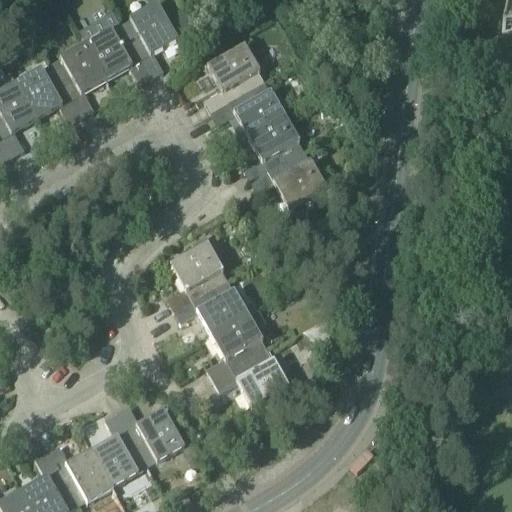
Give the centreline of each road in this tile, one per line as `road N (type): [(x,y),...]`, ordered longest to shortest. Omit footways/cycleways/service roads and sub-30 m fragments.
road 1 (tertiary): [(272,501),(339,446),(372,384),(417,0)]
road 2 (residential): [(0,212),(137,135),(155,132),(184,147),(196,168),(190,208),(121,274),(119,300),(134,353),(119,376)]
